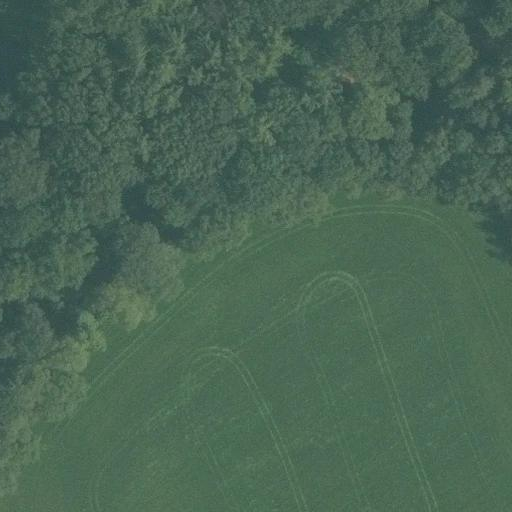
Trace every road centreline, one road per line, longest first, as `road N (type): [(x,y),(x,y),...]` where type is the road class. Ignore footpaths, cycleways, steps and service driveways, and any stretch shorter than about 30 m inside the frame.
road 1 (track): [(258,0),(511,164)]
road 2 (track): [(0,130),(42,95),(101,0)]
